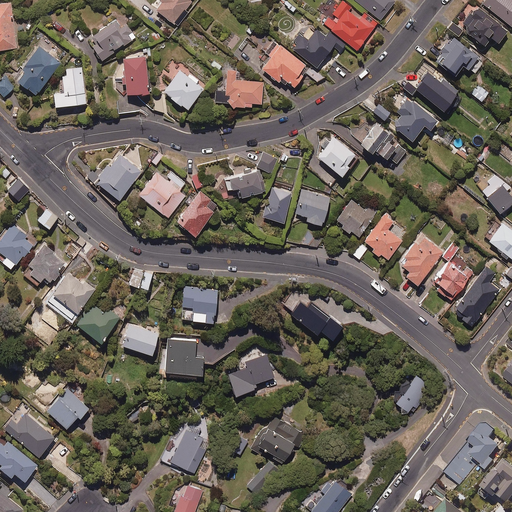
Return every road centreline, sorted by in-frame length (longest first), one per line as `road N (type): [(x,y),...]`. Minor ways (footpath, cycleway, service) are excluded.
road 1 (tertiary): [(35,164),(108,231),(144,250),(339,275),(463,370)]
road 2 (residential): [(35,164),(59,144),(96,134),(140,128),(199,142),(290,124),(375,73),(436,0)]
road 3 (residential): [(477,384),(382,511)]
